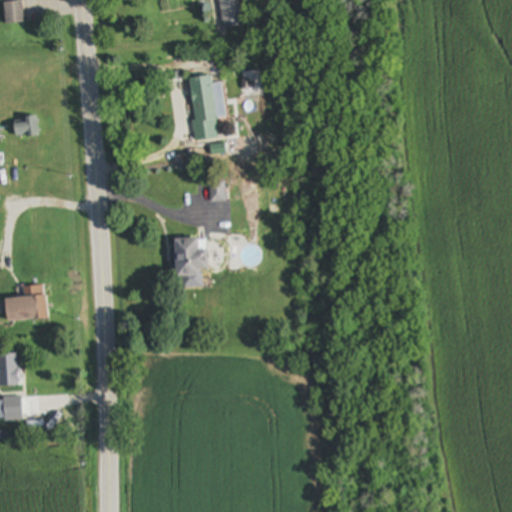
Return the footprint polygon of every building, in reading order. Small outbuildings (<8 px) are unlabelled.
[(3,0),(5,25),(26,24),(24,0),(3,0)] [(220,0),(224,30),(243,28),(240,0),(220,0)] [(221,140),(219,119),(226,118),(223,84),(215,85),(214,77),(192,79),(197,142),(221,140)] [(40,119),(17,119),(17,137),(40,137),(40,119)] [(181,240),(182,289),(200,289),(200,273),(213,273),(212,239),(181,240)] [(27,289),(28,298),(10,300),(12,323),(52,319),(49,286),(27,289)] [(1,356),(1,387),(21,387),(21,356),(1,356)] [(25,422),(25,398),(6,398),(7,423),(25,422)]
